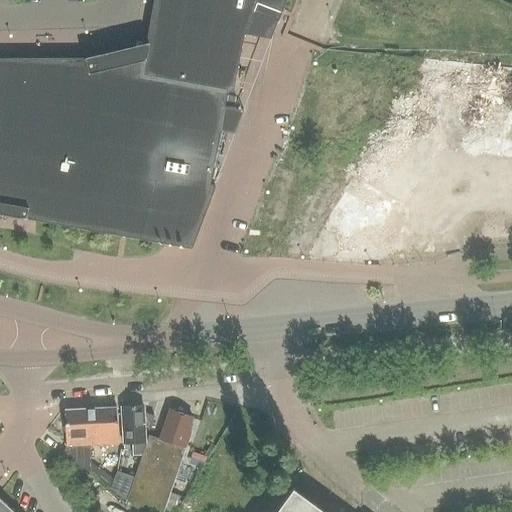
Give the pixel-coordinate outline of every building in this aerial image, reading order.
[(142,59),(139,75),(226,92),(233,93),(233,91),(242,41),(242,38),(253,12),(256,3),(280,13),(281,13),(282,10),(285,0),(153,0),(142,59)] [(354,0),(353,3),(439,33),(450,0),(354,0)] [(0,214),(184,248),(192,249),(193,244),(215,187),(209,185),(210,179),(226,92),(139,75),(142,59),(142,54),(144,44),(87,59),(11,59),(0,115),(0,214)] [(0,58),(0,115),(11,59),(0,58)] [(337,223),(339,250),(388,246),(386,220),(397,200),(410,199),(437,148),(447,147),(446,138),(450,132),(442,133),(422,122),(417,122),(399,113),(392,113),(358,175),(369,181),(346,223),(337,223)] [(133,457),(142,456),(145,447),(144,429),(150,431),(154,418),(144,414),(143,408),(122,409),(124,444),(132,444),(133,457)] [(89,446),(102,445),(119,444),(118,410),(87,411),(89,446)] [(63,455),(89,474),(92,464),(89,462),(89,446),(87,411),(64,413),(66,448),(63,455)] [(184,499),(188,491),(189,490),(174,484),(186,450),(185,449),(190,433),(188,432),(192,419),(170,412),(160,441),(149,437),(145,447),(142,456),(135,477),(127,502),(139,511),(175,511),(177,509),(181,498),(184,499)] [(109,488),(113,479),(92,464),(89,474),(109,488)] [(127,502),(135,477),(116,471),(113,479),(109,488),(127,502)] [(322,511),(311,503),(292,490),(276,511),(322,511)] [(12,511),(0,501),(0,511),(12,511)]
